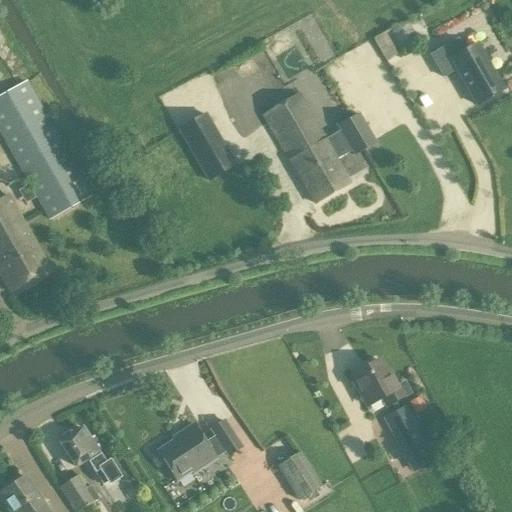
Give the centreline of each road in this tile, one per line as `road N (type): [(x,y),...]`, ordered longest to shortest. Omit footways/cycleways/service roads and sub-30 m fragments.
road 1 (unclassified): [(0,347),(51,324),(299,252),(408,241),(511,255)]
road 2 (residential): [(0,429),(84,390),(267,333),(407,311)]
road 3 (track): [(328,0),(446,172),(464,214),(459,246)]
